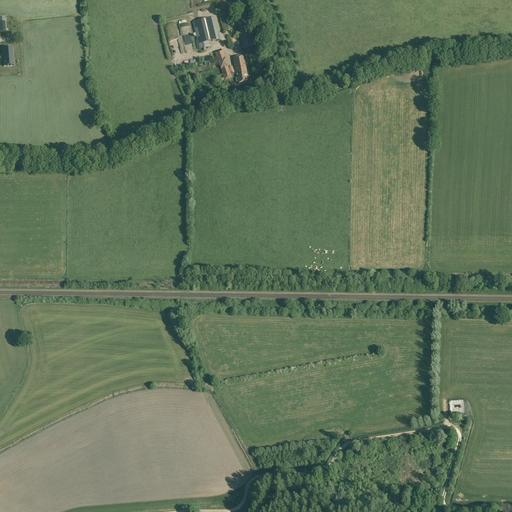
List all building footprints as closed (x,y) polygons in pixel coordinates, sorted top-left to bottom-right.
[(217,7),(223,32),(233,30),(227,5),(217,7)] [(193,22),(199,49),(210,47),(208,42),(219,39),(213,17),(193,22)] [(236,21),(244,50),(257,47),(254,34),(253,35),(248,17),(236,21)] [(3,61),(4,67),(4,65),(14,65),(14,66),(13,52),(8,52),(7,48),(2,49),(2,48),(3,55),(4,61),(3,61)] [(215,53),(224,81),(232,78),(222,50),(215,53)] [(237,82),(237,83),(238,82),(238,83),(248,82),(247,75),(244,57),(233,59),(237,77),(237,78),(236,78),(236,79),(237,82)]
